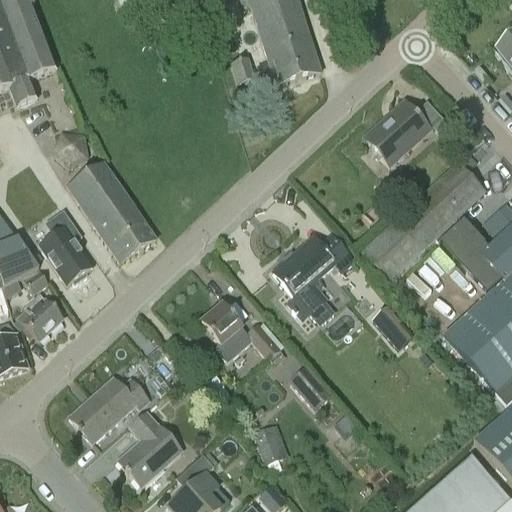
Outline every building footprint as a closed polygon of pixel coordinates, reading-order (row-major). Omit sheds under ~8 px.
[(0,0),(0,95),(8,93),(16,112),(36,104),(29,85),(56,75),(27,0),(0,0)] [(117,0),(125,18),(140,12),(134,0),(117,0)] [(294,0),(247,0),(246,0),(267,69),(257,72),(262,89),(273,86),(274,92),(319,78),(294,0)] [(511,73),(511,41),(496,54),(511,73)] [(247,65),(231,70),(237,90),(253,85),(247,65)] [(486,91),(491,86),(478,72),(473,76),(486,91)] [(402,108),(362,144),(389,174),(433,134),(438,140),(446,132),(426,109),(414,121),(402,108)] [(62,140),(51,160),(68,174),(86,163),(83,142),(62,140)] [(0,242),(13,238),(58,205),(38,177),(21,189),(21,188),(0,159),(0,242)] [(103,170),(67,194),(118,270),(155,246),(103,170)] [(455,170),(360,259),(388,289),(483,199),(455,170)] [(511,217),(505,209),(482,231),(496,246),(511,231),(511,217)] [(38,252),(65,292),(71,288),(73,290),(86,281),(84,279),(90,275),(72,248),(82,242),(65,217),(49,228),(57,240),(38,252)] [(441,344),(511,278),(511,231),(496,246),(480,261),(476,256),(483,250),(460,225),(390,288),(441,344)] [(37,277),(13,238),(0,242),(0,286),(2,294),(37,277)] [(312,244),(271,279),(293,304),(334,269),(340,277),(351,268),(329,242),(318,251),(312,244)] [(31,301),(47,289),(39,278),(23,288),(31,301)] [(505,412),(511,405),(511,278),(441,344),(505,412)] [(24,316),(15,324),(38,348),(63,325),(44,305),(39,300),(23,315),(24,316)] [(227,369),(251,348),(266,366),(278,356),(256,330),(245,340),(220,311),(199,329),(218,351),(214,354),(227,369)] [(381,317),(369,328),(394,357),(406,346),(381,317)] [(0,382),(26,374),(16,341),(0,346),(0,382)] [(288,387),(314,417),(331,403),(306,373),(288,387)] [(169,387),(178,380),(173,374),(164,382),(169,387)] [(158,380),(155,383),(161,390),(165,386),(158,380)] [(111,383),(66,423),(89,449),(133,409),(137,414),(147,405),(128,385),(120,393),(111,383)] [(160,391),(161,390),(155,383),(149,388),(155,395),(160,391)] [(163,395),(168,390),(165,386),(161,390),(160,391),(163,395)] [(163,395),(160,391),(155,395),(160,401),(165,397),(163,395)] [(498,418),(504,412),(496,404),(490,410),(498,418)] [(511,493),(511,414),(472,450),(511,493)] [(139,447),(116,468),(139,494),(180,458),(157,431),(156,432),(144,419),(127,434),(139,447)] [(345,425),(337,432),(342,439),(351,432),(345,425)] [(271,434),(253,441),(264,471),(282,464),(271,434)] [(184,496),(166,511),(165,511),(214,511),(205,502),(215,493),(202,480),(211,472),(201,461),(174,485),(184,496)] [(469,465),(416,511),(505,511),(509,509),(469,465)] [(258,503),(266,511),(279,511),(284,508),(270,493),(258,503)]
